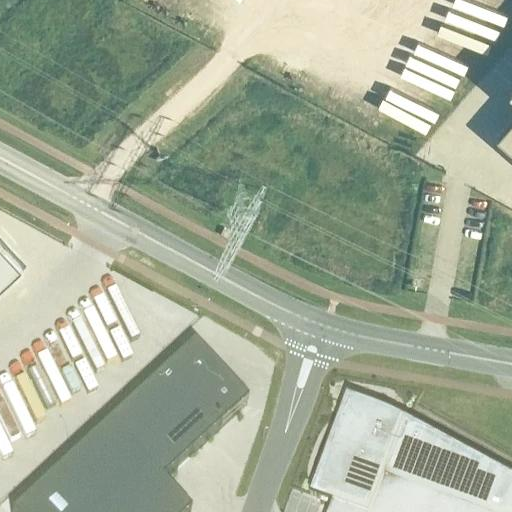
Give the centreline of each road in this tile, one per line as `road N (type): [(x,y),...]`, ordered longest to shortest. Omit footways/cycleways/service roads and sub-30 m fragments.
road 1 (secondary): [(304,318),(0,157)]
road 2 (secondary): [(511,365),(336,329)]
road 3 (unclassified): [(304,318),(283,436)]
